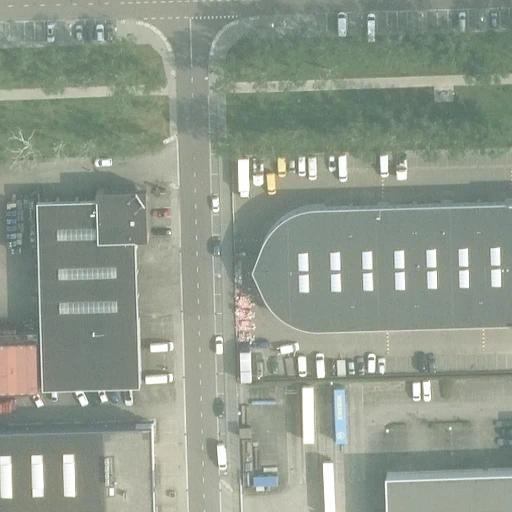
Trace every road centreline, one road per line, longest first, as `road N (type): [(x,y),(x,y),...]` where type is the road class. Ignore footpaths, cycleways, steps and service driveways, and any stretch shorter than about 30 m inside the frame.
road 1 (unclassified): [(209,511),(189,1)]
road 2 (unclassified): [(0,6),(189,1)]
